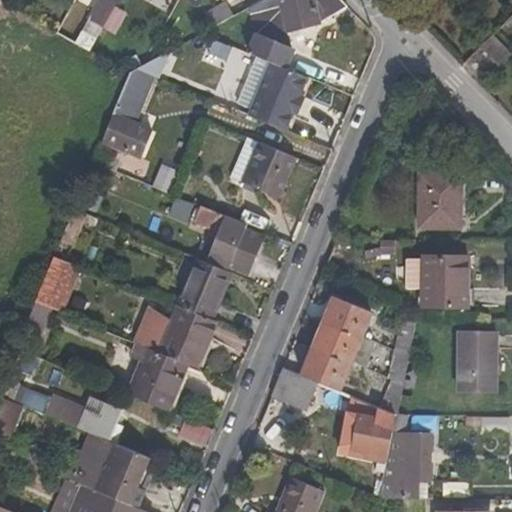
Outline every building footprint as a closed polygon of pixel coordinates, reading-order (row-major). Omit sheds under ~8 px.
[(97,0),(84,0),(83,3),(92,9),(97,0)] [(117,0),(97,0),(92,9),(91,12),(87,19),(103,28),(117,0)] [(321,23),(347,7),(340,0),(261,0),(248,8),(255,32),(246,54),(270,64),(285,70),(293,50),(289,30),(321,23)] [(227,4),(205,16),(212,28),(234,15),(227,4)] [(81,6),(77,14),(87,19),(91,12),(81,6)] [(481,86),(508,57),(490,38),(461,67),(481,86)] [(210,82),(221,53),(191,41),(187,52),(182,50),(176,67),(210,82)] [(270,64),(248,115),(285,131),(293,113),(296,115),(304,97),(300,95),(307,80),(285,70),(270,64)] [(121,150),(139,157),(150,130),(132,123),(149,81),(129,73),(112,115),(114,116),(103,142),(121,150)] [(247,137),(230,177),(242,182),(259,142),(258,141),(247,137)] [(100,141),(92,162),(95,164),(103,167),(113,171),(121,150),(103,142),(100,141)] [(295,157),(259,142),(242,182),(278,197),(295,157)] [(172,194),(180,170),(163,164),(154,187),(172,194)] [(460,227),(460,176),(421,175),(420,228),(460,227)] [(96,183),(85,179),(82,186),(93,191),(96,183)] [(191,207),(176,201),(171,212),(187,218),(191,207)] [(219,233),(209,259),(247,274),(262,237),(244,230),(246,226),(202,207),(200,212),(196,222),(195,223),(219,233)] [(61,240),(75,247),(88,215),(74,210),(61,240)] [(200,212),(196,210),(191,221),(196,222),(200,212)] [(246,226),(244,230),(262,237),(264,233),(246,226)] [(396,240),(381,240),(381,255),(395,256),(396,240)] [(469,308),(470,258),(423,257),(423,308),(469,308)] [(224,302),(219,300),(229,273),(195,259),(176,306),(216,322),(224,302)] [(219,300),(224,302),(235,276),(229,273),(219,300)] [(34,302),(50,309),(62,281),(46,274),(34,302)] [(374,313),(333,296),(300,376),(316,383),(340,393),(374,313)] [(34,302),(23,329),(40,335),(50,309),(34,302)] [(216,322),(176,306),(157,353),(189,367),(199,371),(218,323),(216,322)] [(403,317),(390,380),(378,410),(397,418),(397,415),(401,396),(409,360),(417,320),(403,317)] [(495,393),(496,332),(459,332),(458,393),(495,393)] [(130,357),(142,362),(128,395),(170,412),(189,367),(157,353),(135,344),(130,357)] [(411,397),(419,363),(409,360),(401,396),(411,397)] [(28,395),(12,389),(18,374),(7,370),(0,387),(0,397),(25,408),(26,405),(45,413),(50,400),(30,392),(28,395)] [(300,376),(286,370),(274,398),(305,412),(316,383),(300,376)] [(77,429),(110,443),(116,428),(108,425),(115,408),(90,398),(77,429)] [(397,418),(378,410),(376,417),(358,415),(356,430),(343,429),(340,443),(352,445),(351,450),(366,452),(365,459),(376,462),(375,470),(385,473),(397,418)] [(379,498),(428,498),(428,482),(430,483),(432,433),(405,431),(409,415),(397,415),(397,418),(385,473),(379,498)] [(465,429),(482,429),(481,432),(509,432),(509,418),(465,418),(465,429)] [(179,436),(206,448),(213,431),(186,420),(179,436)] [(147,490),(137,486),(149,459),(112,443),(93,489),(140,508),(147,490)] [(137,486),(147,490),(159,463),(149,459),(137,486)] [(278,505),(282,506),(293,478),(290,477),(278,505)] [(282,506),(278,505),(275,511),(316,511),(324,492),(293,478),(282,506)] [(446,483),(445,497),(474,498),(474,484),(446,483)] [(71,511),(149,511),(140,508),(93,489),(82,485),(71,511)]
